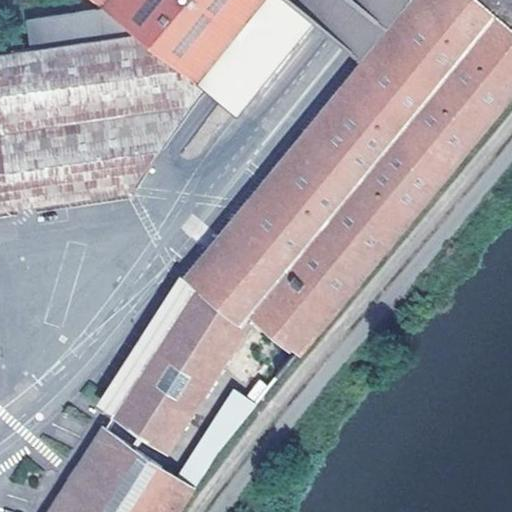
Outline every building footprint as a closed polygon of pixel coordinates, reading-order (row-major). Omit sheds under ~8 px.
[(102,0),(107,4),(139,30),(29,46),(3,50),(0,35),(0,34),(0,207),(125,189),(198,77),(239,108),(316,13),(365,52),(407,0),(102,0)] [(255,315),(293,345),(294,343),(303,351),(511,90),(511,0),(407,0),(365,52),(266,176),(184,274),(181,273),(97,403),(171,450),(255,315)] [(139,30),(107,4),(27,15),(29,46),(139,30)] [(258,400),(234,385),(180,471),(196,483),(258,400)] [(45,511),(177,511),(196,483),(180,471),(103,423),(45,511)]
